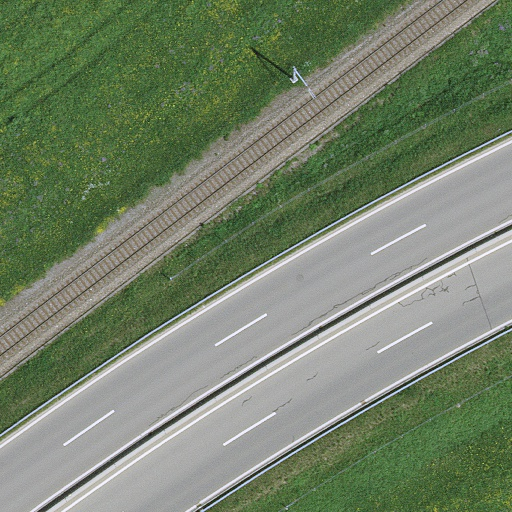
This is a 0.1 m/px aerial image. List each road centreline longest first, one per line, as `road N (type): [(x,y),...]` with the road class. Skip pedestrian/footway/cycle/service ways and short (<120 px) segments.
road 1 (motorway): [(511,181),(240,330),(0,492)]
road 2 (motorway): [(124,511),(280,408),(511,280)]
